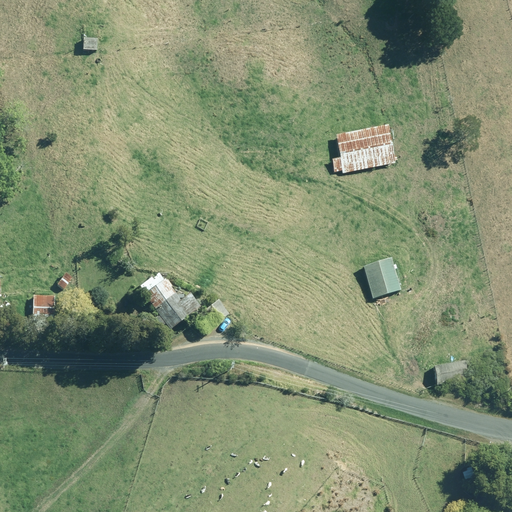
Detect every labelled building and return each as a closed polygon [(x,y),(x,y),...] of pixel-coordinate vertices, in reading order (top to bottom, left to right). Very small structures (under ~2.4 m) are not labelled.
[(102,39),(83,38),(82,54),(101,54),(102,39)] [(391,129),(337,137),(340,161),(332,162),(334,175),(343,173),(344,176),(397,167),(391,129)] [(392,259),(363,269),(375,302),(403,293),(392,259)] [(72,279),(64,275),(57,286),(65,291),(72,279)] [(167,324),(172,332),(203,309),(193,296),(182,304),(162,276),(142,290),(160,315),(153,320),(160,330),(167,324)] [(58,298),(35,297),(34,326),(57,327),(58,298)] [(471,366),(433,370),(435,388),(472,384),(471,366)]
